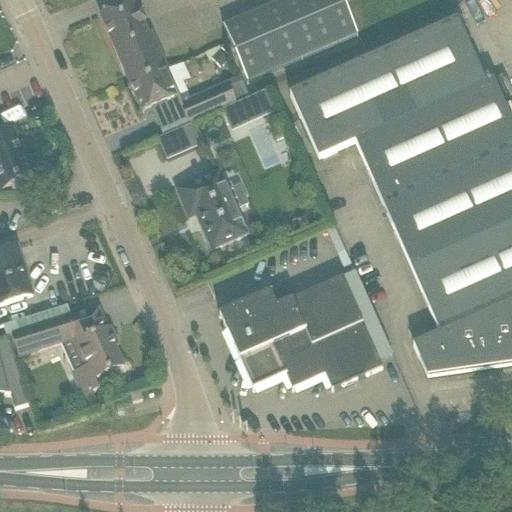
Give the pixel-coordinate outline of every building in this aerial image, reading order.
[(361,40),(345,0),(286,0),(225,24),(249,83),(361,40)] [(133,4),(119,10),(100,18),(131,89),(168,72),(151,34),(147,36),(142,26),(145,25),(141,15),(138,16),(133,4)] [(511,125),(493,83),(486,86),(458,23),(439,31),(289,96),(318,163),(355,146),(439,337),(413,348),(427,381),(511,369),(511,125)] [(180,98),(168,72),(131,89),(143,115),(180,98)] [(191,126),(249,97),(241,80),(182,108),(191,126)] [(265,95),(258,98),(267,119),(273,132),(280,129),(265,95)] [(0,190),(1,193),(34,178),(13,131),(0,136),(0,190)] [(219,175),(196,185),(177,193),(189,220),(196,217),(212,252),(246,237),(219,175)] [(16,248),(0,253),(0,308),(32,298),(16,248)] [(343,281),(291,304),(325,379),(331,393),(382,371),(343,281)] [(237,310),(219,319),(252,393),(285,379),(292,393),(325,379),(291,304),(287,294),(282,292),(271,297),(270,296),(237,310)] [(72,342),(65,321),(12,338),(19,359),(72,342)] [(124,370),(115,349),(118,348),(111,331),(74,347),(85,370),(72,376),(82,400),(100,393),(95,382),(124,370)] [(0,390),(5,391),(4,397),(10,398),(15,412),(30,407),(8,339),(0,341),(0,390)] [(130,395),(133,405),(142,402),(139,392),(130,395)]
